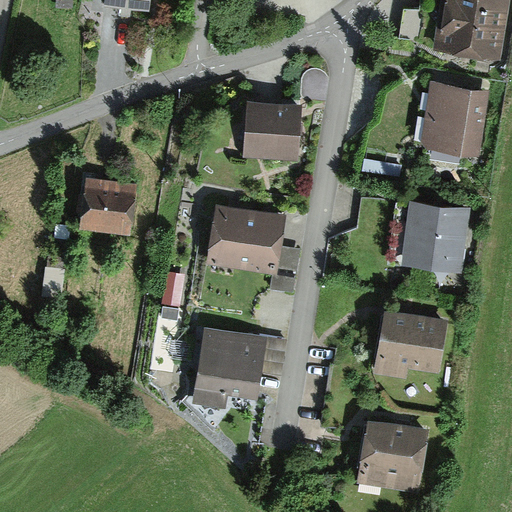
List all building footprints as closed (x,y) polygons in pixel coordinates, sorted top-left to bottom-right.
[(502,0),(441,0),(434,45),(493,55),(502,0)] [(431,83),(421,141),(475,150),(484,92),(431,83)] [(240,153),(291,156),(293,112),(233,108),(231,148),(240,149),(240,153)] [(127,227),(130,184),(83,181),(80,224),(127,227)] [(462,211),(409,204),(402,259),(456,265),(462,211)] [(215,206),(207,258),(272,268),(269,285),(290,289),(296,247),(274,244),(278,216),(215,206)] [(61,224),(48,223),(42,304),(54,305),(61,224)] [(178,275),(163,273),(160,302),(176,303),(178,275)] [(439,320),(384,311),(374,369),(400,373),(402,362),(432,366),(439,320)] [(259,337),(204,330),(197,389),(252,395),(259,337)] [(418,430),(365,422),(357,474),(410,482),(418,430)]
